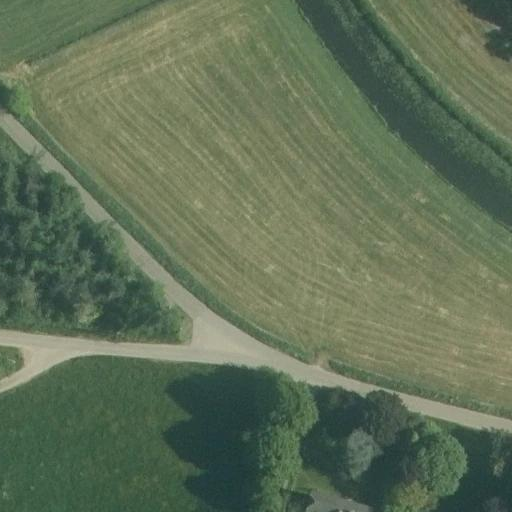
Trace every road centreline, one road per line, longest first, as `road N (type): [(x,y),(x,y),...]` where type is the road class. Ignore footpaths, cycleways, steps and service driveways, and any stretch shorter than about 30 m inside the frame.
road 1 (residential): [(0,116),(235,353)]
road 2 (residential): [(235,353),(511,428)]
road 3 (residential): [(0,338),(235,353)]
